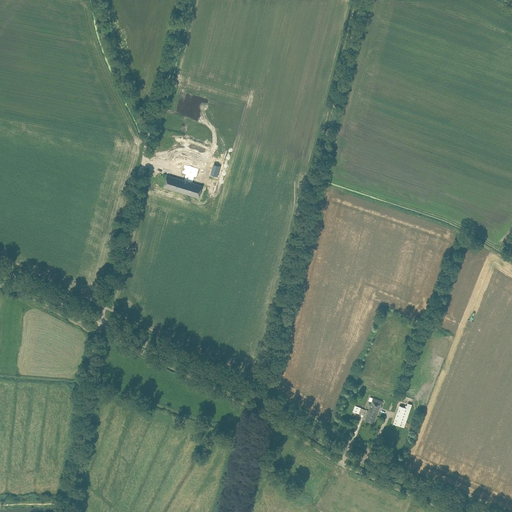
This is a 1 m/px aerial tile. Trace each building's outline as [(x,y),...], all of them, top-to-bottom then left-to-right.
[(217,176),(220,166),(213,164),(210,174),(217,176)] [(199,197),(202,185),(167,175),(163,187),(199,197)] [(444,339),(451,342),(453,336),(446,334),(444,339)] [(382,401),(373,397),(365,420),(374,423),(382,401)] [(406,408),(399,406),(393,424),(404,428),(411,405),(407,403),(406,408)] [(352,412),(359,414),(361,407),(354,405),(352,412)]
